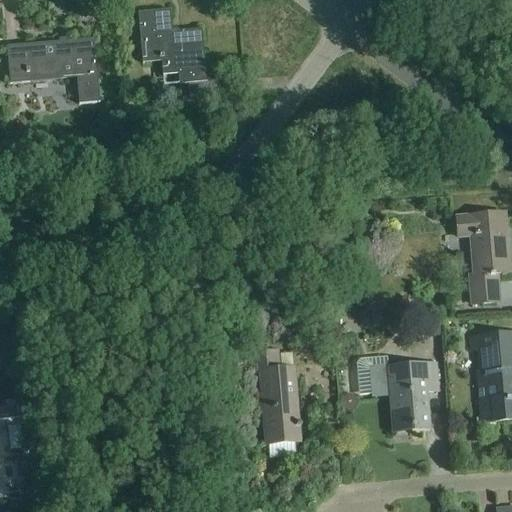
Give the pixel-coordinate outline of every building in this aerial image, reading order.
[(179,87),(188,86),(190,99),(219,96),(218,82),(206,83),(201,32),(172,34),(170,12),(138,15),(142,66),(161,64),(163,78),(178,76),(179,87)] [(75,80),(78,107),(99,105),(94,42),(6,49),(9,88),(30,86),(30,84),(75,80)] [(503,216),(456,220),(457,239),(471,238),(474,277),(469,278),(472,306),(497,304),(495,276),(508,275),(503,216)] [(403,298),(392,318),(405,325),(411,314),(408,312),(412,304),(403,298)] [(415,323),(415,339),(441,338),(441,323),(415,323)] [(67,330),(69,352),(80,351),(77,329),(67,330)] [(483,372),(478,373),(480,389),(479,389),(482,425),(511,422),(511,334),(471,339),(472,353),(481,352),(483,372)] [(294,443),(299,443),(293,370),(280,371),(279,353),(251,355),(252,375),(260,374),(263,411),(264,411),(267,446),(268,445),(269,458),(295,456),(294,443)] [(372,371),(374,397),(389,396),(393,431),(411,429),(411,434),(430,432),(426,394),(438,393),(436,366),(372,371)] [(0,422),(20,421),(18,402),(4,403),(5,410),(0,410),(0,422)]
